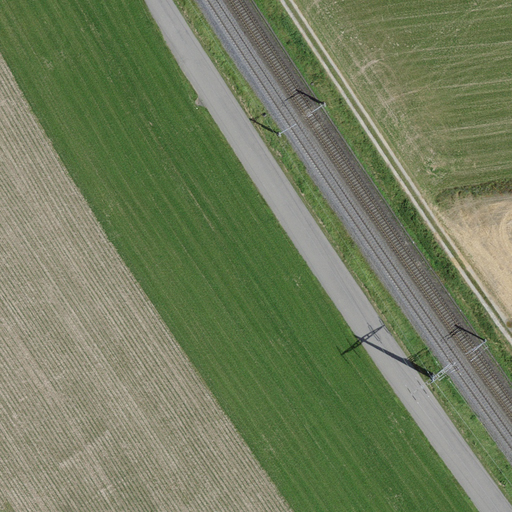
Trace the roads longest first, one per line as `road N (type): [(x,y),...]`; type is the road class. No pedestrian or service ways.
road 1 (unclassified): [(159,0),(299,226),(497,511)]
road 2 (track): [(511,336),(287,0)]
